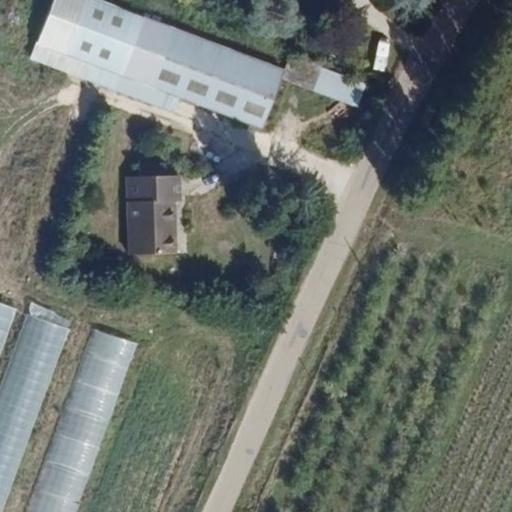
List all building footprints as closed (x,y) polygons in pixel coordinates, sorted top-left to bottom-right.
[(265,138),(286,82),(62,0),(56,0),(36,55),(91,75),(180,108),(265,138)] [(368,95),(294,64),(286,82),(359,115),(368,95)] [(174,124),(180,108),(91,75),(85,91),(174,124)] [(180,266),(178,214),(182,214),(182,187),(170,187),(170,174),(140,175),(140,188),(129,188),(131,267),(180,266)] [(0,354),(16,307),(0,301),(0,354)] [(25,314),(0,385),(0,511),(5,511),(68,328),(25,314)] [(68,511),(119,336),(87,327),(34,511),(68,511)]
